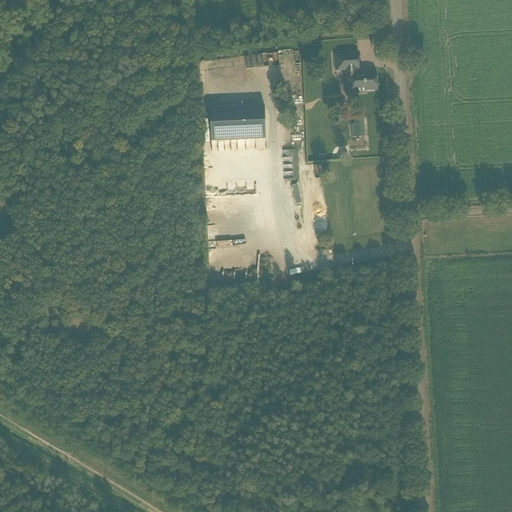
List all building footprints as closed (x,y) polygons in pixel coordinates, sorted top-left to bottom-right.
[(347,54),(334,55),(335,71),(345,71),(346,77),(346,78),(352,77),(353,94),(366,94),(366,92),(378,91),(377,75),(358,76),(357,70),(359,70),(358,56),(347,57),(347,54)] [(264,107),(210,109),(211,143),(265,141),(264,107)] [(370,122),(371,155),(385,154),(384,121),(370,122)] [(293,150),(282,150),(283,179),(294,178),(293,150)] [(300,184),(293,185),(295,204),(303,203),(300,184)]
